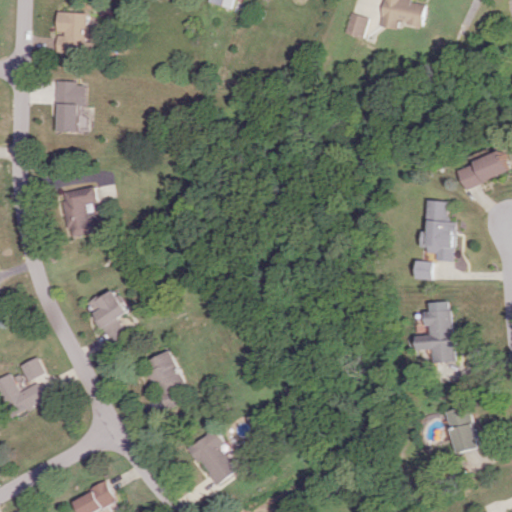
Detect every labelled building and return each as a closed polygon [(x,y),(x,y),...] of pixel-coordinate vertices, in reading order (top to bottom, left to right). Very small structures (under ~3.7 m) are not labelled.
[(205,0),(205,1),(228,8),(230,0),(205,0)] [(397,21),(421,25),(425,2),(414,0),(381,0),(377,25),(396,29),(397,21)] [(58,33),(57,52),(85,53),(87,12),(58,11),(58,33)] [(341,32),(360,38),(366,17),(348,11),(341,32)] [(56,81),(55,130),(85,131),(86,115),(79,115),(80,103),(84,103),(85,82),(56,81)] [(467,188),(511,171),(503,151),(459,168),(467,188)] [(68,236),(100,231),(98,216),(87,218),(84,203),(96,201),(93,186),(61,191),(68,236)] [(450,201),(430,199),(428,231),(422,231),(421,246),(429,246),(429,252),(437,252),(437,260),(454,261),(457,221),(449,220),(450,201)] [(434,261),(417,259),(415,278),(432,279),(434,261)] [(111,343),(127,333),(117,318),(127,311),(111,287),(89,302),(95,311),(91,313),(111,343)] [(424,311),(424,325),(429,325),(429,334),(415,335),(415,351),(429,351),(429,362),(454,361),(452,310),(424,311)] [(181,399),(176,389),(186,385),(169,350),(146,361),(168,406),(181,399)] [(22,365),(30,381),(48,372),(40,356),(22,365)] [(22,391),(13,372),(0,378),(0,390),(13,416),(49,398),(40,382),(22,391)] [(446,411),(457,453),(479,447),(468,405),(446,411)] [(226,443),(215,428),(191,447),(219,484),(239,470),(221,447),(226,443)] [(95,486),(97,492),(78,499),(82,511),(93,511),(119,502),(110,480),(95,486)] [(116,511),(121,509),(117,502),(104,509),(106,511),(116,511)]
